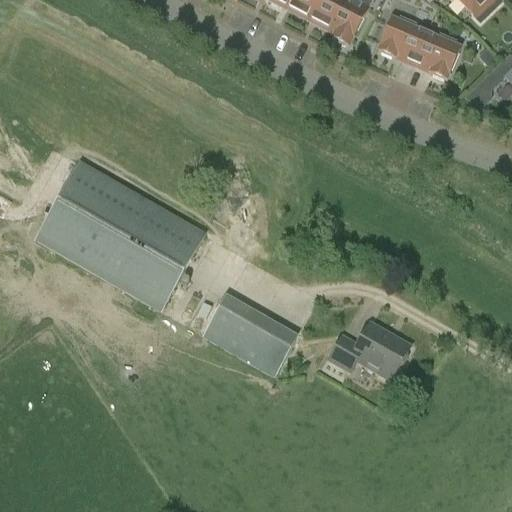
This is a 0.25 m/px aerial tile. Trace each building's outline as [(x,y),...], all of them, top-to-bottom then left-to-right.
[(265,0),(264,1),(286,13),(292,0),(265,0)] [(292,0),(286,13),(307,24),(319,0),(292,0)] [(319,0),(307,24),(328,35),(346,0),(319,0)] [(373,3),(368,0),(346,0),(328,35),(333,38),(331,42),(348,51),(373,3)] [(446,0),(451,5),(455,1),(479,26),(500,6),(494,0),(446,0)] [(396,60),(413,67),(426,37),(414,32),(416,28),(399,20),(397,25),(391,22),(377,55),(395,62),(396,60)] [(437,42),(426,37),(413,67),(430,75),(429,77),(446,85),(460,52),(454,50),(456,45),(439,38),(437,42)] [(490,103),(491,95),(481,86),(463,103),(480,111),(481,112),(490,103)] [(160,315),(204,238),(80,167),(47,224),(36,244),(160,315)] [(223,304),(203,340),(252,368),(253,369),(262,374),(269,378),(274,381),(295,345),(283,338),(273,332),(236,312),(223,304)] [(357,350),(342,341),(329,364),(350,376),(356,365),(390,384),(400,368),(405,366),(409,359),(408,354),(410,350),(373,329),(370,328),(357,350)]
